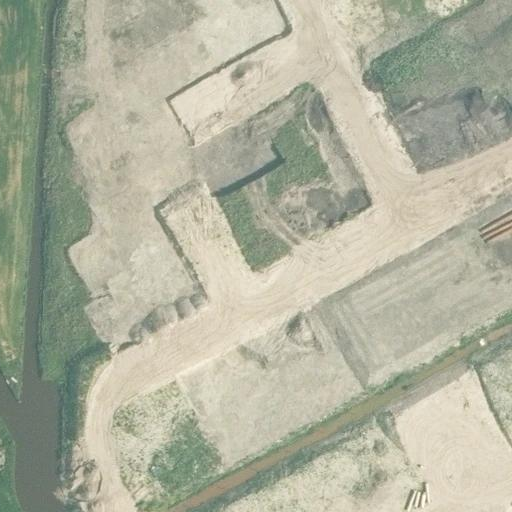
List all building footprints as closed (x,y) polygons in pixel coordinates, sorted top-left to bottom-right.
[(143,0),(145,3),(98,28),(111,51),(99,58),(113,84),(226,20),(214,0),(143,0)] [(340,0),(351,19),(386,0),(340,0)] [(511,0),(491,0),(487,2),(499,24),(511,16),(511,0)] [(402,20),(364,42),(376,64),(414,42),(402,20)] [(414,42),(376,64),(388,85),(426,64),(414,42)] [(470,42),(462,46),(468,57),(476,53),(470,42)] [(462,46),(455,50),(461,61),(468,57),(462,46)] [(495,88),(487,92),(493,102),(501,98),(495,88)] [(457,89),(435,101),(456,139),(478,127),(457,89)] [(487,92),(480,96),(486,106),(493,102),(487,92)] [(311,96),(273,117),(285,139),(292,135),(315,122),(324,118),(311,96)] [(435,101),(413,113),(434,151),(456,139),(435,101)] [(315,122),(292,135),(313,173),(336,160),(315,122)] [(132,139),(91,162),(103,184),(139,165),(145,162),(132,139)] [(103,184),(96,188),(109,211),(151,188),(139,165),(103,184)] [(205,168),(198,172),(204,183),(211,179),(205,168)] [(285,168),(274,174),(278,181),(289,175),(285,168)] [(247,197),(239,202),(243,209),(251,204),(247,197)] [(311,198),(304,202),(309,211),(316,207),(311,198)] [(239,202),(230,207),(234,214),(243,209),(239,202)] [(301,213),(279,225),(296,256),(318,245),(301,213)] [(279,225),(258,236),(275,268),(296,256),(279,225)] [(258,236),(236,248),(253,280),(275,268),(258,236)] [(152,241),(144,246),(150,256),(158,252),(152,241)] [(511,282),(493,248),(471,260),(492,298),(511,287),(511,282)] [(134,258),(92,281),(104,303),(140,284),(147,281),(134,258)] [(471,260),(449,272),(470,311),(492,298),(471,260)] [(104,303),(98,306),(112,330),(153,307),(140,284),(104,303)] [(179,291),(172,295),(178,306),(185,302),(179,291)] [(418,294),(396,306),(417,344),(439,332),(418,294)] [(452,300),(445,304),(451,315),(458,311),(452,300)] [(445,304),(438,308),(444,319),(451,315),(445,304)] [(396,306),(374,318),(395,357),(417,344),(396,306)] [(339,333),(317,345),(338,384),(360,371),(339,333)] [(375,343),(368,347),(374,357),(381,353),(375,343)] [(317,345),(295,357),(316,396),(338,384),(317,345)] [(368,347),(361,351),(367,361),(374,357),(368,347)] [(267,385),(245,397),(266,435),(288,423),(267,385)] [(299,385),(291,389),(297,400),(304,396),(299,385)] [(291,389),(284,393),(290,404),(297,400),(291,389)] [(245,397),(223,409),(244,447),(266,435),(245,397)] [(166,436),(165,436),(169,443),(182,466),(186,474),(187,474),(209,462),(188,424),(166,436)] [(222,428),(214,432),(220,443),(227,438),(222,428)] [(214,432),(207,436),(213,447),(220,443),(214,432)] [(169,443),(132,464),(145,487),(182,466),(169,443)]
